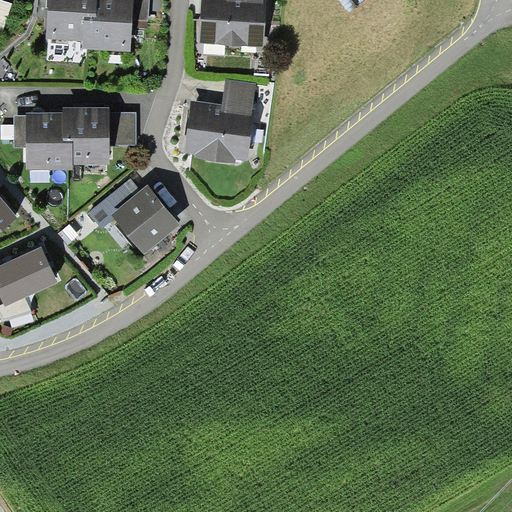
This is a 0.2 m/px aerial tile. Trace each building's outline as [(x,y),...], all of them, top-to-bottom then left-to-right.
[(12,4),(0,0),(0,30),(4,32),(12,4)] [(49,0),(47,41),(83,43),(84,21),(96,22),(97,0),(49,0)] [(97,0),(96,22),(84,21),(83,43),(82,51),(130,53),(132,21),(133,0),(97,0)] [(133,0),(132,21),(149,22),(149,0),(133,0)] [(201,0),(199,45),(262,48),(264,0),(201,0)] [(184,154),(197,156),(196,160),(235,166),(236,161),(247,162),(259,84),(225,79),(221,107),(192,102),(184,154)] [(72,146),(73,166),(111,166),(111,147),(111,114),(111,110),(82,110),(64,110),(64,116),(64,147),(72,146)] [(137,114),(111,114),(111,147),(137,147),(137,114)] [(28,149),(28,170),(73,172),(73,166),(72,146),(64,147),(64,116),(57,116),(15,117),(15,149),(28,149)] [(90,215),(101,229),(112,220),(111,218),(135,198),(125,186),(90,215)] [(135,198),(111,218),(112,220),(144,259),(181,229),(148,188),(141,194),(135,198)] [(0,233),(19,217),(0,195),(0,233)] [(43,248),(0,267),(0,296),(3,304),(5,309),(24,300),(60,284),(43,248)] [(30,310),(24,300),(5,309),(3,304),(0,305),(0,308),(4,318),(30,310)]
